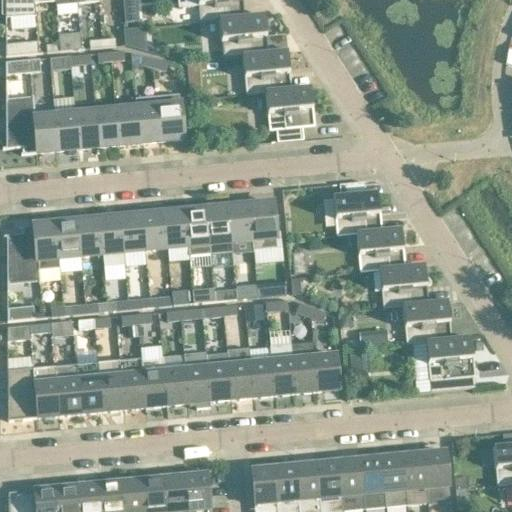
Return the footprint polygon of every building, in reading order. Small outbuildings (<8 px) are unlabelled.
[(34,18),(35,18),(32,0),(5,0),(1,0),(1,17),(5,17),(5,20),(34,18)] [(32,0),(35,18),(34,7),(55,5),(54,0),(32,0)] [(135,0),(122,0),(123,11),(136,9),(135,0)] [(219,23),(264,18),(244,20),(242,0),(177,0),(178,9),(198,8),(199,25),(219,23)] [(219,23),(222,61),(287,55),(287,54),(268,56),(264,18),(219,23)] [(144,30),(124,32),(125,48),(145,53),(144,30)] [(115,41),(102,42),(102,50),(115,49),(115,41)] [(102,50),(102,42),(89,43),(89,51),(102,50)] [(5,59),(38,56),(37,44),(6,47),(6,46),(5,46),(5,59)] [(72,45),(59,46),(59,54),(72,53),(72,45)] [(59,54),(59,46),(46,47),(46,55),(59,54)] [(124,63),(123,54),(110,55),(111,64),(124,63)] [(98,65),(111,64),(110,55),(97,56),(98,65)] [(242,59),(246,97),(310,91),(310,90),(291,92),(287,55),(222,61),(223,61),(242,59)] [(90,57),(69,59),(70,68),(91,66),(90,57)] [(56,60),(49,61),(51,73),(70,71),(70,68),(69,59),(56,60)] [(140,67),(152,71),(155,62),(142,59),(140,67)] [(40,75),(39,62),(31,63),(32,75),(40,75)] [(167,65),(155,62),(152,71),(165,74),(167,65)] [(32,75),(31,63),(5,65),(5,78),(32,75)] [(269,134),(270,134),(276,133),(277,145),(303,142),(302,130),(314,129),(310,91),(246,97),(265,96),(269,134)] [(179,97),(155,99),(159,144),(183,142),(180,113),(179,97)] [(38,155),(32,98),(31,98),(32,101),(5,104),(6,150),(2,150),(2,152),(20,150),(21,157),(38,155)] [(135,101),(136,111),(139,146),(159,144),(155,99),(135,101)] [(136,111),(115,113),(119,148),(139,146),(136,111)] [(115,113),(95,114),(98,150),(119,148),(115,113)] [(98,150),(95,114),(75,116),(78,152),(98,150)] [(75,116),(55,118),(58,154),(78,152),(75,116)] [(35,120),(34,120),(38,155),(58,154),(55,118),(35,120)] [(378,196),(366,197),(365,185),(339,187),(340,199),(333,200),(336,239),(401,232),(381,234),(378,196)] [(272,206),(249,208),(253,253),(276,250),(273,217),(272,206)] [(249,208),(227,210),(231,245),(252,243),(252,253),(253,253),(249,208)] [(206,212),(210,257),(232,255),(231,245),(227,210),(206,212)] [(206,212),(184,214),(188,249),(189,259),(210,257),(206,212)] [(188,249),(184,214),(163,216),(166,251),(188,249)] [(163,216),(141,218),(145,253),(166,251),(163,216)] [(145,253),(141,218),(120,220),(123,255),(124,255),(145,253)] [(120,220),(98,222),(102,257),(103,257),(104,269),(125,267),(124,255),(123,255),(120,220)] [(98,222),(77,224),(80,259),(102,257),(98,222)] [(80,259),(77,224),(55,226),(59,261),(80,259)] [(55,226),(34,228),(38,273),(39,273),(60,271),(59,261),(55,226)] [(38,273),(34,228),(18,230),(18,231),(20,231),(21,237),(3,238),(4,240),(7,239),(7,285),(38,282),(39,285),(38,273)] [(356,237),(360,275),(424,269),(424,268),(404,270),(401,232),(336,239),(356,237)] [(305,268),(292,270),(292,277),(306,276),(305,268)] [(428,306),(424,269),(360,275),(379,273),(383,311),(447,305),(447,304),(428,306)] [(290,280),(291,296),(300,295),(299,279),(290,280)] [(285,285),(265,287),(266,299),(270,299),(287,297),(285,285)] [(256,287),(235,289),(235,293),(236,302),(257,300),(257,291),(256,287)] [(213,291),(192,293),(193,306),(214,304),(214,295),(213,291)] [(187,293),(171,295),(171,299),(172,308),(189,307),(187,293)] [(235,293),(227,294),(214,295),(214,304),(236,302),(235,293)] [(172,308),(171,299),(158,301),(159,310),(172,308)] [(141,302),(128,303),(129,312),(142,311),(141,302)] [(129,312),(128,303),(115,305),(116,314),(129,312)] [(279,304),(265,306),(266,315),(279,313),(279,304)] [(402,310),(406,347),(470,341),(470,340),(451,342),(447,305),(383,311),(402,310)] [(98,306),(85,307),(86,317),(99,315),(98,306)] [(295,315),(308,320),(311,311),(299,306),(295,315)] [(86,317),(85,307),(72,309),(73,318),(86,317)] [(261,307),(245,308),(246,321),(263,320),(261,307)] [(236,308),(222,310),(223,319),(236,318),(236,308)] [(7,324),(34,321),(33,309),(7,311),(7,324)] [(51,320),(64,319),(63,310),(50,311),(51,320)] [(223,319),(222,310),(209,311),(210,320),(223,319)] [(324,316),(311,311),(308,320),(320,324),(324,316)] [(193,313),(179,314),(180,323),(194,322),(193,313)] [(180,323),(179,314),(166,315),(167,324),(180,323)] [(151,326),(150,317),(136,318),(137,327),(151,326)] [(349,317),(339,318),(341,329),(350,328),(349,317)] [(121,328),(137,327),(136,318),(121,319),(121,328)] [(110,330),(109,320),(93,322),(94,331),(110,330)] [(78,333),(94,331),(93,322),(78,323),(78,333)] [(66,325),(65,325),(66,339),(73,339),(72,324),(66,325)] [(30,337),(35,337),(51,335),(50,326),(29,328),(30,337)] [(30,337),(29,328),(7,330),(7,344),(30,342),(30,337)] [(368,336),(358,337),(360,351),(370,350),(388,349),(386,335),(368,336)] [(426,346),(429,384),(430,384),(431,395),(473,391),(472,380),(474,379),(470,341),(406,347),(406,348),(426,346)] [(291,347),(270,349),(270,351),(271,364),(274,398),(296,396),(292,362),(291,347)] [(248,351),(227,353),(227,356),(231,402),(253,400),(249,366),(248,353),(248,351)] [(205,355),(183,357),(185,372),(188,406),(195,406),(195,412),(210,410),(209,404),(205,358),(205,355)] [(227,356),(205,358),(209,404),(231,402),(227,356)] [(336,358),(314,360),(317,394),(339,392),(336,358)] [(32,359),(7,361),(7,374),(8,424),(37,421),(33,371),(32,359)] [(314,360),(292,362),(296,396),(317,394),(314,360)] [(140,361),(119,363),(124,413),(145,410),(141,365),(140,361)] [(119,363),(97,365),(102,415),(124,413),(119,363)] [(141,365),(145,410),(167,408),(163,374),(162,363),(141,365)] [(271,364),(249,366),(253,400),(274,398),(271,364)] [(97,365),(76,367),(81,417),(102,415),(97,365)] [(76,367),(54,369),(59,419),(81,417),(76,367)] [(54,369),(33,371),(37,421),(59,419),(54,369)] [(185,372),(163,374),(167,408),(188,406),(185,372)] [(354,402),(368,401),(367,388),(353,390),(354,402)] [(511,447),(493,450),(497,488),(511,486),(511,447)] [(450,505),(445,455),(423,457),(427,491),(428,507),(450,505)] [(405,493),(427,491),(423,457),(402,459),(405,493)] [(402,459),(380,461),(385,510),(406,508),(405,493),(402,459)] [(363,511),(385,510),(380,461),(359,463),(363,511)] [(363,511),(359,463),(337,465),(341,511),(363,511)] [(341,511),(337,465),(316,467),(320,511),(341,511)] [(320,511),(316,467),(294,469),(298,511),(320,511)] [(298,511),(294,469),(273,471),(276,511),(298,511)] [(192,478),(185,479),(187,511),(210,511),(207,477),(206,477),(205,471),(192,472),(192,478)] [(276,511),(273,471),(251,473),(254,511),(276,511)] [(105,487),(99,487),(100,511),(122,511),(120,485),(119,479),(105,481),(105,487)] [(166,511),(187,511),(185,479),(163,481),(166,511)] [(467,491),(466,479),(454,480),(455,492),(467,491)] [(144,511),(166,511),(163,481),(142,483),(144,511)] [(122,511),(144,511),(142,483),(120,485),(122,511)] [(79,511),(100,511),(99,487),(77,489),(79,511)] [(57,511),(79,511),(77,489),(56,491),(57,511)] [(57,511),(56,491),(34,493),(35,511),(57,511)] [(467,491),(455,492),(456,508),(468,507),(467,491)] [(8,511),(35,511),(34,493),(8,496),(8,511)]
